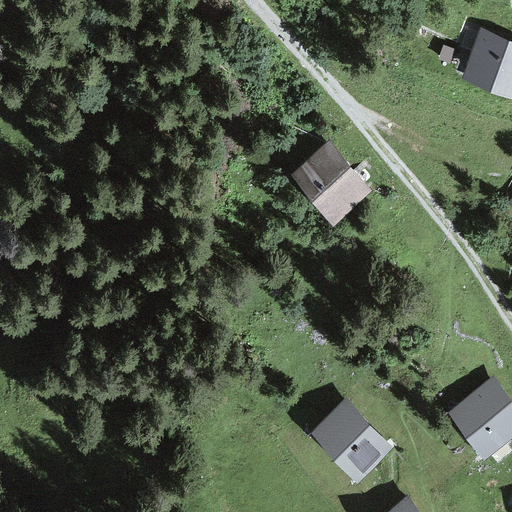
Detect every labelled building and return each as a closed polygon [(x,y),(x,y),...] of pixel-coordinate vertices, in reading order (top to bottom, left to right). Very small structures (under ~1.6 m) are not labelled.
[(511,36),(465,19),(447,69),(511,92),(511,36)] [(363,190),(328,148),(298,173),(334,215),(363,190)] [(511,405),(493,381),(455,411),(487,450),(511,429),(511,405)] [(347,402),(316,431),(357,475),(388,446),(347,402)] [(417,511),(407,499),(391,511),(417,511)]
